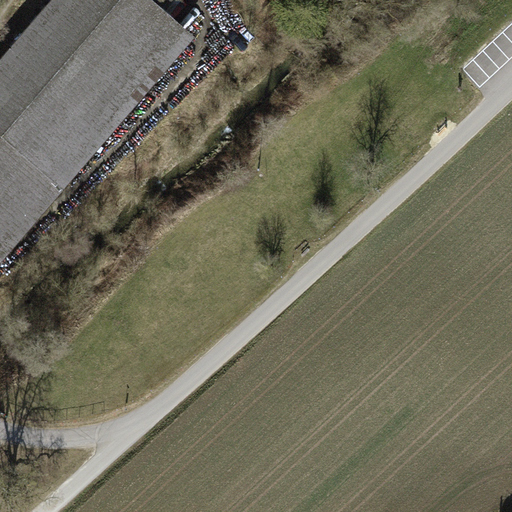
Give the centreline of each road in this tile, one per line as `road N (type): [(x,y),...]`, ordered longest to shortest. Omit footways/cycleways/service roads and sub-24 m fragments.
road 1 (track): [(128,435),(0,426)]
road 2 (residential): [(31,511),(128,435)]
